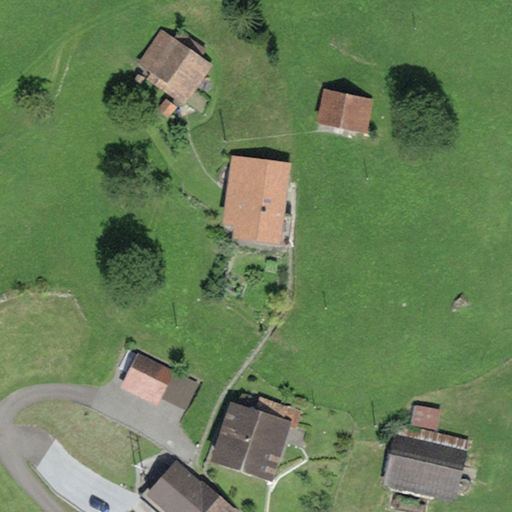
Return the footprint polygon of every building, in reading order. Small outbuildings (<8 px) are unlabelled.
[(162,33),(139,68),(190,102),(213,67),(162,33)] [(374,101),(326,89),(318,121),(366,133),(374,101)] [(284,171),(237,165),(230,220),(240,222),(239,234),(287,240),(290,217),(278,216),(282,188),(284,171)] [(173,377),(135,358),(118,390),(156,409),(173,377)] [(234,407),(216,462),(267,479),(277,449),(285,424),(234,407)] [(470,455),(395,439),(384,489),(459,505),(470,455)] [(176,464),(149,497),(166,511),(228,511),(218,503),(220,501),(176,464)]
